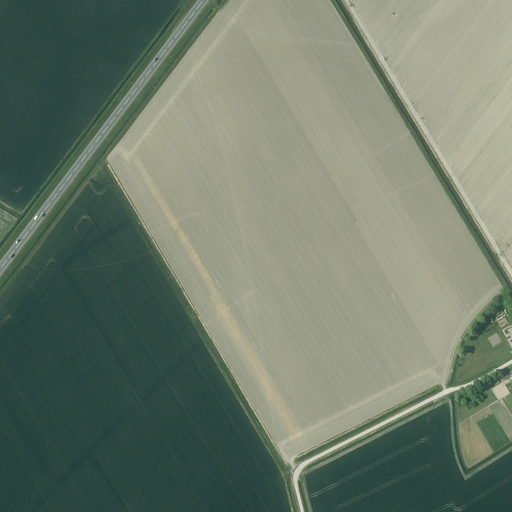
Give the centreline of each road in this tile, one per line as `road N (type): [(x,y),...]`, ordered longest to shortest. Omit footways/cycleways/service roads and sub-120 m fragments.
road 1 (trunk): [(0,268),(203,0)]
road 2 (track): [(511,278),(343,0)]
road 3 (unclassified): [(300,511),(300,466),(511,361)]
